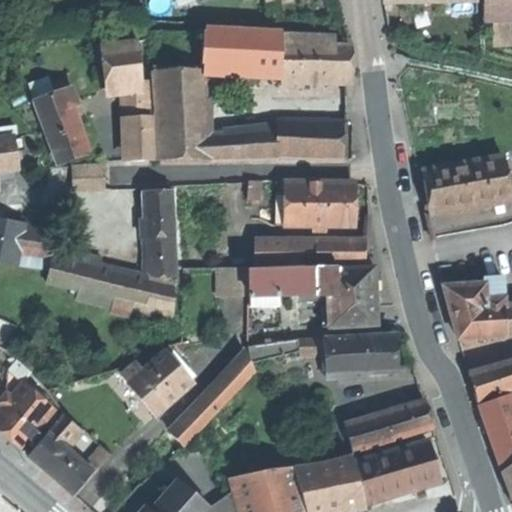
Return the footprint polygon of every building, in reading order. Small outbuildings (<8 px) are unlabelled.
[(511,0),(486,0),(487,19),(496,19),(511,18),(511,0)] [(511,42),(511,18),(496,19),(497,43),(511,42)] [(204,63),(283,68),(283,33),(206,29),(204,63)] [(337,36),(283,33),(283,68),(283,82),(348,81),(347,63),(347,44),(337,44),(337,36)] [(113,86),(121,85),(143,83),(139,41),(100,45),(105,87),(113,86)] [(98,87),(105,87),(100,45),(94,45),(98,87)] [(159,160),(212,158),(211,134),(209,67),(156,69),(159,160)] [(55,93),(36,100),(59,162),(90,150),(64,81),(52,86),(55,93)] [(132,160),(153,161),(151,82),(143,83),(121,85),(124,112),(130,112),(132,160)] [(344,124),(278,123),(278,127),(278,158),(344,158),(344,124)] [(1,129),(2,135),(15,133),(19,133),(18,127),(1,129)] [(212,158),(278,158),(278,127),(258,127),(258,129),(211,134),(212,158)] [(15,133),(16,138),(17,152),(27,151),(26,139),(22,140),(19,133),(15,133)] [(2,139),(0,139),(0,170),(6,170),(19,168),(18,158),(17,152),(16,138),(2,139)] [(433,195),(436,214),(511,199),(511,192),(505,156),(428,170),(433,195)] [(106,165),(74,167),(76,191),(108,189),(106,165)] [(274,225),(285,226),(285,182),(274,182),(274,225)] [(351,182),(285,182),(285,226),(351,226),(351,206),(351,182)] [(244,202),(260,201),(259,183),(243,183),(244,202)] [(145,197),(149,275),(174,281),(179,282),(174,196),(159,196),(145,197)] [(0,261),(19,264),(21,254),(25,225),(0,221),(0,261)] [(59,230),(25,225),(21,254),(38,256),(54,259),(55,256),(59,230)] [(254,241),(254,265),(365,265),(365,241),(254,241)] [(71,250),(69,259),(87,263),(87,261),(102,264),(103,258),(71,250)] [(36,267),(38,256),(21,254),(19,264),(36,267)] [(69,259),(55,256),(54,259),(49,284),(81,291),(87,263),(69,259)] [(87,261),(87,263),(81,291),(78,299),(133,312),(134,307),(175,316),(174,281),(149,275),(102,264),(87,261)] [(328,266),(304,267),(304,294),(329,293),(329,308),(329,327),(378,326),(378,298),(377,268),(328,269),(328,266)] [(279,295),(304,294),(304,267),(251,268),(252,295),(279,295)] [(217,296),(252,295),(251,268),(217,269),(217,296)] [(460,339),(510,335),(507,306),(506,297),(504,277),(484,278),(485,284),(445,287),(448,302),(451,302),(454,316),(460,339)] [(280,304),(279,295),(252,295),(252,304),(280,304)] [(393,336),(325,340),(326,354),(327,377),(395,373),(394,356),(393,336)] [(28,347),(45,358),(49,352),(51,349),(46,346),(34,338),(28,347)] [(325,340),(300,343),(302,351),(303,355),(326,354),(325,340)] [(248,349),(250,359),(252,364),(302,351),(300,343),(248,349)] [(142,371),(128,383),(143,400),(157,416),(193,384),(164,352),(142,371)] [(171,433),(185,447),(257,374),(252,364),(250,359),(233,369),(171,433)] [(120,374),(128,383),(142,371),(135,362),(120,374)] [(481,402),(511,390),(511,368),(511,366),(472,376),(481,402)] [(0,431),(6,437),(21,450),(30,439),(36,432),(55,409),(24,383),(12,398),(6,393),(0,400),(0,403),(4,407),(0,411),(0,431)] [(511,393),(482,404),(494,438),(505,469),(511,463),(511,393)] [(347,425),(355,452),(433,429),(425,402),(347,425)] [(30,456),(45,469),(65,446),(80,429),(65,416),(30,456)] [(42,437),(36,432),(30,439),(36,444),(42,437)] [(97,443),(81,461),(94,472),(110,454),(97,443)] [(430,443),(352,465),(364,506),(442,484),(436,463),(430,443)] [(51,475),(56,479),(68,466),(73,470),(81,461),(65,446),(45,469),(51,475)] [(308,511),(325,511),(364,506),(352,465),(350,456),(321,464),(296,467),(308,511)] [(56,479),(74,495),(94,472),(81,461),(73,470),(68,466),(56,479)] [(308,511),(296,467),(269,471),(231,479),(240,511),(308,511)] [(179,480),(152,511),(205,511),(209,507),(179,480)] [(237,511),(231,494),(209,507),(205,511),(237,511)]
